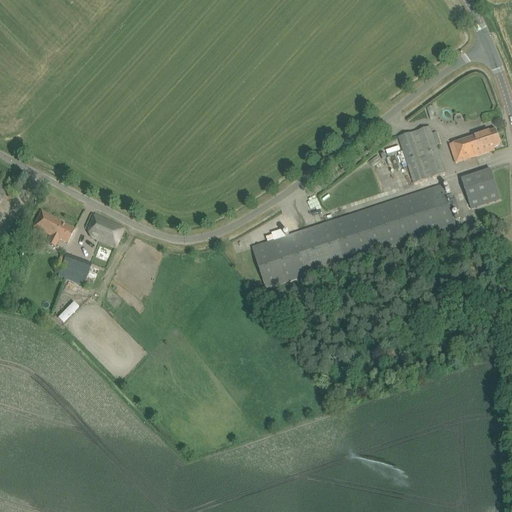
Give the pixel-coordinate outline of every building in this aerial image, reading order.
[(430,127),(416,132),(431,179),(445,174),(430,127)] [(450,145),(453,155),(456,164),(495,151),(493,148),(501,146),(496,130),(450,145)] [(431,179),(416,132),(398,138),(414,184),(431,179)] [(491,172),(461,181),(471,214),(501,205),(491,172)] [(0,183),(0,203),(9,189),(0,183)] [(446,197),(446,195),(443,186),(253,248),(267,290),(457,227),(452,213),(459,211),(455,200),(453,200),(452,195),(446,197)] [(42,212),(33,228),(51,237),(47,244),(55,248),(59,240),(68,244),(75,230),(61,223),(62,222),(42,212)] [(95,215),(90,224),(89,228),(94,230),(91,236),(116,248),(124,229),(95,215)] [(68,253),(58,278),(83,287),(92,263),(68,253)]
